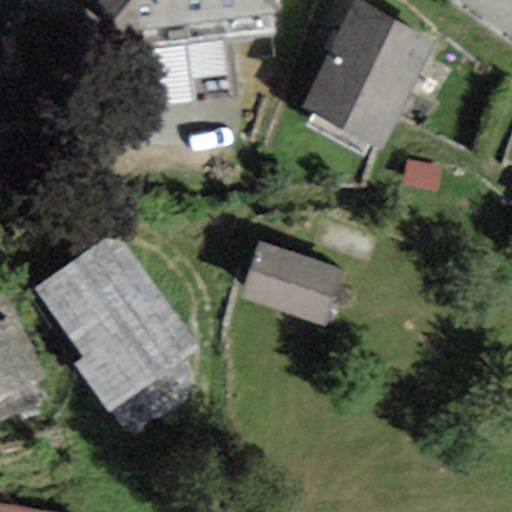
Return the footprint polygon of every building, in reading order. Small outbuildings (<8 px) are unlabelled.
[(95,0),(97,16),(254,0),(95,0)] [(364,0),(352,0),(304,99),(384,137),(434,34),(364,0)] [(326,324),(348,274),(260,237),(238,287),(326,324)] [(120,247),(53,293),(128,401),(195,354),(120,247)] [(0,300),(0,383),(34,366),(0,300)]
